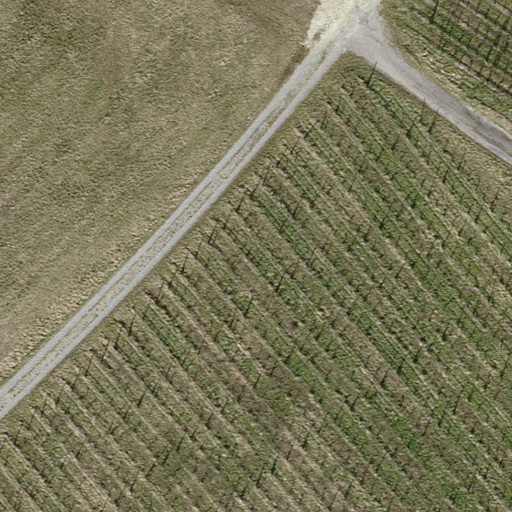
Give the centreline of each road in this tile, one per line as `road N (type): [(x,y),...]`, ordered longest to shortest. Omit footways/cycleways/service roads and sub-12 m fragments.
road 1 (track): [(0,404),(203,198),(368,0)]
road 2 (track): [(511,143),(394,65),(351,24)]
